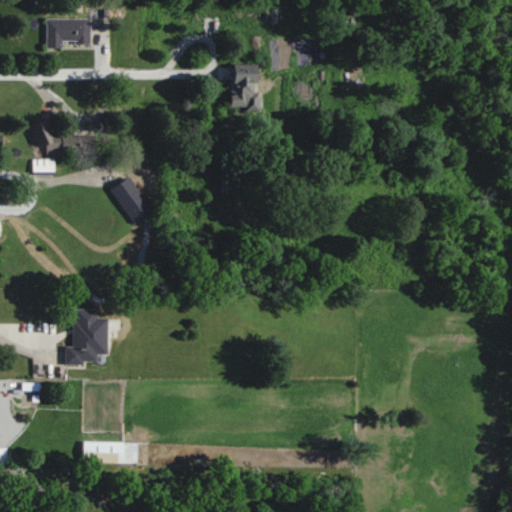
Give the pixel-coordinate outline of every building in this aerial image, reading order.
[(91,18),(47,18),(47,49),(66,49),(66,44),(91,44),(91,18)] [(262,111),(262,72),(234,72),(234,111),(262,111)] [(48,155),(98,155),(98,135),(51,135),(51,123),(33,123),(33,146),(47,146),(48,155)] [(55,172),(55,159),(33,159),(33,172),(55,172)] [(112,189),(136,224),(156,211),(132,176),(112,189)] [(99,309),(74,309),(74,347),(67,347),(67,364),(109,364),(109,337),(99,337),(99,309)] [(84,441),(84,463),(138,463),(138,441),(84,441)]
